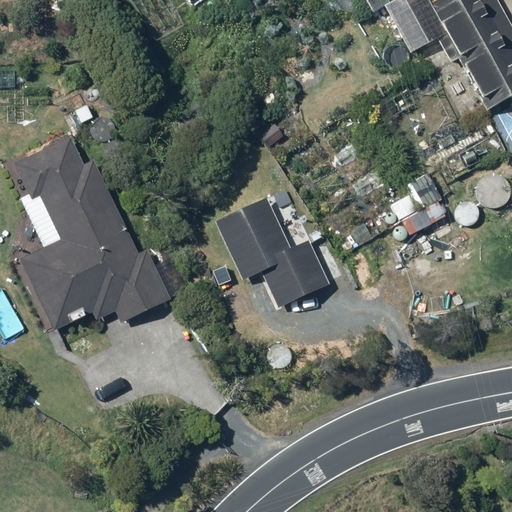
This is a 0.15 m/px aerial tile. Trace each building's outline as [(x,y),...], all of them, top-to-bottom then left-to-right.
[(461,65),(485,110),(511,95),(511,50),(510,48),(511,46),(511,30),(494,0),(436,0),(427,6),(442,33),(434,38),(447,62),(476,46),(480,55),(461,65)] [(31,8),(36,20),(51,14),(46,1),(31,8)] [(62,23),(67,32),(76,27),(72,18),(62,23)] [(72,112),(79,124),(91,119),(84,106),(72,112)] [(105,113),(104,113),(101,113),(98,114),(96,115),(93,117),(91,119),(89,121),(88,124),(87,127),(87,130),(87,133),(88,135),(89,138),(91,140),(93,142),(95,144),(98,145),(101,146),(104,146),(107,146),(109,145),(112,144),(114,143),(116,140),(118,138),(119,136),(120,133),(120,130),(120,127),(119,124),(118,122),(116,119),(114,117),(112,115),(109,114),(107,113),(105,113)] [(17,260),(51,331),(89,313),(94,321),(112,311),(117,323),(167,300),(144,251),(135,256),(91,162),(81,167),(68,139),(12,165),(29,201),(37,197),(58,241),(17,260)] [(407,195),(388,206),(396,221),(416,210),(417,213),(441,200),(425,174),(402,187),(407,195)] [(500,176),(493,177),(488,180),(486,186),(486,192),(490,197),(495,200),(502,199),(507,196),(509,190),(509,184),(505,179),(500,176)] [(477,188),(471,189),(466,192),(463,198),(464,204),(467,209),(473,212),(479,211),(484,208),(487,202),(486,196),(483,191),(477,188)] [(451,228),(444,240),(453,245),(460,233),(451,228)] [(0,404),(6,406),(9,395),(0,392),(0,404)]
